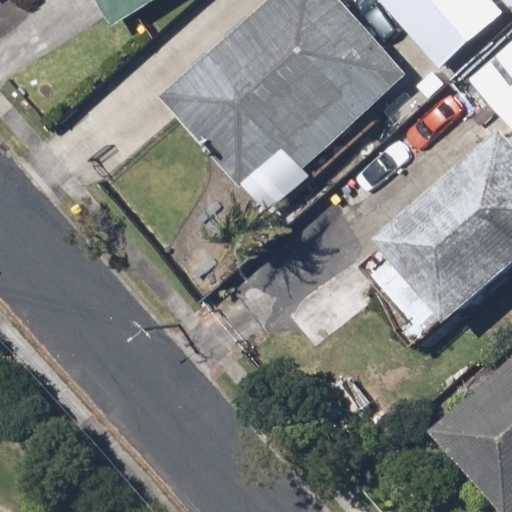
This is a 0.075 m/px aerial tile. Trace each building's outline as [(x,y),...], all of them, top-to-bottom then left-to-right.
[(122,0),(135,20),(166,0),(122,0)] [(425,69),(362,0),(280,0),(181,91),(267,185),(313,143),(327,158),(425,69)] [(511,13),(511,7),(505,0),(409,0),(460,59),(511,13)] [(483,310),(511,284),(511,50),(481,78),(511,112),(511,140),(379,258),(444,332),(477,303),(483,310)] [(511,363),(446,418),(511,497),(511,363)]
